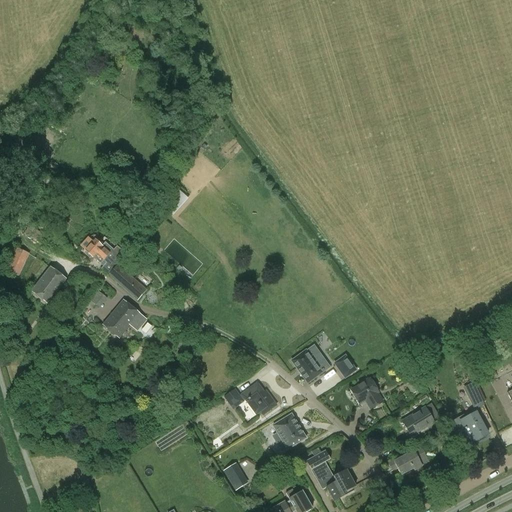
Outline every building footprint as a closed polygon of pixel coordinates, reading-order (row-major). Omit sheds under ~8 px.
[(14,197),(9,204),(15,207),(19,200),(14,197)] [(48,206),(41,219),(46,222),(53,208),(48,206)] [(24,235),(76,263),(81,254),(29,226),(24,235)] [(95,241),(85,251),(83,253),(89,259),(92,256),(101,265),(104,260),(107,262),(101,269),(108,275),(109,275),(118,266),(127,255),(117,247),(114,250),(105,242),(101,247),(95,241)] [(19,277),(30,254),(17,248),(6,271),(19,277)] [(146,291),(118,266),(109,275),(137,301),(146,291)] [(66,279),(50,267),(31,292),(47,304),(66,279)] [(102,291),(93,299),(101,310),(111,302),(102,291)] [(130,325),(134,329),(144,318),(123,301),(103,326),(118,339),(130,325)] [(329,368),(324,361),(317,366),(306,352),(306,351),(291,362),(296,369),(302,376),(307,384),(329,368)] [(345,379),(356,371),(345,356),(334,364),(345,379)] [(404,382),(412,395),(423,388),(415,375),(404,382)] [(351,391),(359,404),(365,400),(371,409),(382,403),(377,393),(378,393),(370,379),(368,381),(366,380),(362,382),(361,385),(351,391)] [(257,383),(241,395),(240,396),(235,389),(223,398),(233,411),(245,401),(256,415),(261,412),(263,415),(276,406),(265,391),(263,392),(257,383)] [(464,390),(475,410),(484,405),(474,385),(464,390)] [(431,404),(425,408),(425,407),(401,422),(411,437),(412,439),(419,435),(417,433),(434,423),(441,419),(431,404)] [(475,412),(465,418),(463,415),(448,423),(462,449),(488,435),(475,412)] [(273,437),(278,444),(282,442),(286,449),(287,450),(288,449),(304,439),(304,440),(306,439),(305,438),(292,416),(291,415),(290,416),(274,426),(273,426),(273,427),(277,434),(273,437)] [(311,452),(314,457),(305,461),(314,477),(322,491),(327,488),(334,502),(344,496),(343,493),(355,486),(346,471),(334,478),(325,463),(330,460),(325,450),(321,453),(318,448),(311,452)] [(421,448),(400,459),(398,456),(387,463),(390,468),(395,465),(400,475),(412,469),(414,471),(429,463),(421,448)] [(53,469),(52,471),(54,471),(54,474),(54,479),(54,481),(56,486),(57,488),(60,491),(63,493),(66,488),(73,492),(74,491),(77,493),(90,490),(87,476),(75,466),(73,469),(60,458),(58,460),(57,462),(56,462),(55,464),(54,465),(54,466),(53,467),(53,469)] [(243,478),(235,465),(222,472),(231,486),(243,478)] [(290,501),(285,503),(285,502),(270,510),(271,511),(295,511),(296,511),(295,511),(307,511),(312,510),(302,491),(295,495),(292,490),(285,494),(288,499),(290,501)]
